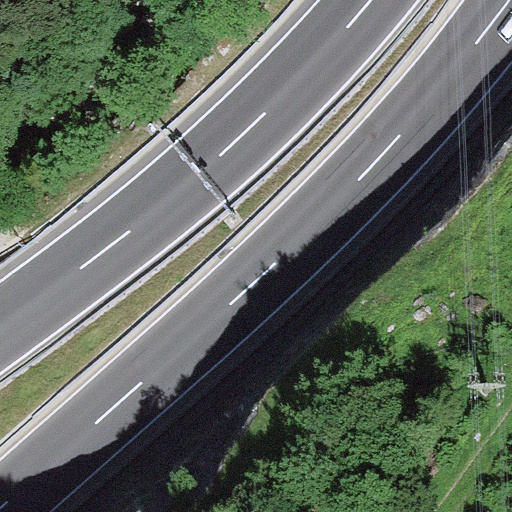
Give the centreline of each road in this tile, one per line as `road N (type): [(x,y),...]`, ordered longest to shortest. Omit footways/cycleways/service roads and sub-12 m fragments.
road 1 (motorway): [(0,509),(333,216),(511,10)]
road 2 (motorway): [(375,0),(233,151),(112,254),(0,332)]
